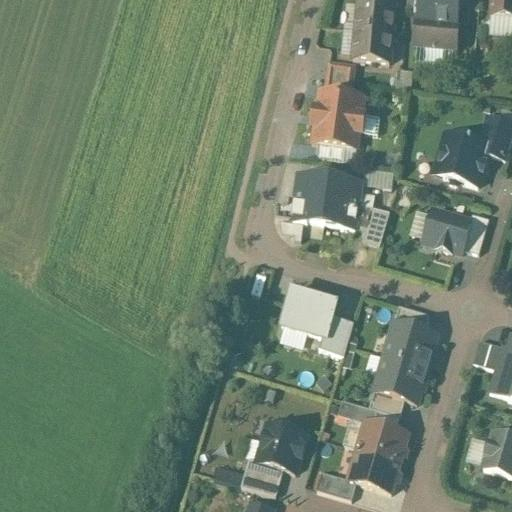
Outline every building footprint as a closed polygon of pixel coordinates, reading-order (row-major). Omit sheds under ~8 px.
[(408,0),(407,13),(419,14),(420,0),(408,0)] [(420,0),(419,14),(418,27),(458,31),(460,10),(460,0),(420,0)] [(481,0),(460,0),(460,10),(468,10),(467,14),(480,16),(481,0)] [(511,0),(493,0),(491,21),(511,22),(511,0)] [(395,10),(359,6),(356,36),(392,40),(395,10)] [(418,27),(415,52),(456,56),(458,31),(418,27)] [(392,40),(356,36),(353,66),(389,70),(392,40)] [(354,73),(330,70),(328,86),(352,89),(354,73)] [(352,89),(328,86),(326,100),(350,103),(352,89)] [(326,100),(320,99),(318,115),(316,115),(313,132),(316,133),(314,149),(357,155),(359,139),(362,139),(364,121),(361,121),(363,105),(350,103),(326,100)] [(511,147),(511,130),(488,124),(480,150),(490,152),(487,161),(506,166),(511,147)] [(480,150),(447,140),(439,167),(447,169),(443,183),(447,185),(450,190),(457,192),(463,189),(478,193),(482,179),(484,180),(487,168),(485,168),(487,161),(490,153),(480,150)] [(392,193),(394,180),(368,177),(367,190),(392,193)] [(324,231),(330,185),(298,180),(291,226),(324,231)] [(361,189),(330,185),(324,231),(341,233),(341,235),(355,237),(356,231),(358,213),(361,189)] [(372,215),(358,213),(356,231),(367,235),(373,215),(373,213),(372,215)] [(367,235),(363,249),(380,254),(390,219),(373,215),(367,235)] [(470,229),(433,218),(424,249),(438,253),(437,255),(452,259),(453,257),(463,260),(464,256),(472,229),(470,229)] [(473,221),(470,229),(472,229),(464,256),(479,260),(489,226),(473,221)] [(337,311),(292,298),(282,333),(323,345),(327,346),(333,322),(337,311)] [(430,321),(399,313),(394,330),(425,339),(430,321)] [(354,328),(333,322),(327,346),(323,345),(320,357),(344,363),(354,328)] [(425,339),(394,330),(384,364),(427,376),(437,342),(425,339)] [(511,342),(508,355),(503,353),(496,377),(490,399),(509,405),(511,395),(511,342)] [(496,377),(503,353),(480,347),(473,370),(496,377)] [(427,376),(384,364),(374,398),(405,407),(417,410),(427,376)] [(405,407),(374,398),(369,415),(377,418),(400,424),(405,407)] [(338,422),(365,430),(365,429),(373,431),(377,418),(369,415),(343,408),(338,422)] [(373,431),(365,429),(365,430),(357,456),(400,468),(408,441),(373,431)] [(306,443),(269,432),(258,468),(258,469),(284,477),(295,480),(300,465),(302,465),(305,454),(303,454),(306,443)] [(511,443),(495,438),(491,451),(489,450),(485,462),(487,463),(484,476),(511,483),(511,443)] [(400,468),(357,456),(348,487),(356,490),(391,500),(400,468)] [(284,477),(258,469),(258,468),(250,465),(241,494),(276,504),(284,477)] [(217,486),(227,486),(227,471),(217,471),(217,486)] [(351,507),(356,490),(348,487),(322,479),(317,497),(351,507)]
